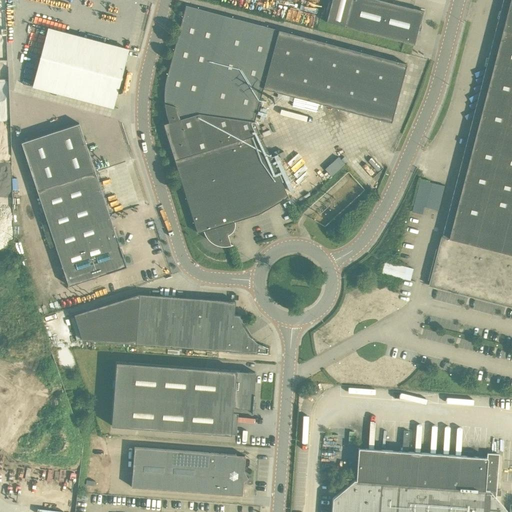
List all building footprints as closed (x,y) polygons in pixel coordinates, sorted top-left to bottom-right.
[(331,0),(326,22),(414,45),(423,11),(381,0),(331,0)] [(439,245),(429,285),(511,306),(511,0),(504,29),(452,231),(448,247),(439,245)] [(167,123),(162,124),(174,161),(197,233),(203,231),(206,236),(210,240),(215,244),(220,245),(226,246),(232,245),(232,244),(230,245),(227,235),(231,233),(233,229),(234,226),(234,222),(258,214),(288,197),(259,134),(254,122),(264,89),(391,122),(406,64),(281,31),(189,7),(166,74),(164,83),(163,94),(163,104),(165,114),(167,123)] [(118,88),(123,69),(128,49),(48,28),(32,86),(113,107),(118,88)] [(68,286),(126,267),(79,123),(21,142),(68,286)] [(337,178),(349,165),(341,157),(329,171),(337,178)] [(424,179),(417,205),(429,208),(436,182),(424,179)] [(388,262),(386,274),(409,278),(411,266),(388,262)] [(267,354),(267,348),(257,343),(248,336),(242,327),(239,315),(234,315),(235,301),(139,294),(74,315),(82,340),(135,344),(267,354)] [(252,409),(255,372),(116,362),(111,426),(231,435),(233,408),(252,409)] [(242,495),(243,481),(247,478),(243,471),(245,455),(134,447),(131,487),(242,495)] [(331,511),(507,511),(495,498),(497,476),(499,454),(487,453),(487,458),(358,448),(357,472),(356,480),(353,480),(341,491),(332,498),(331,511)]
